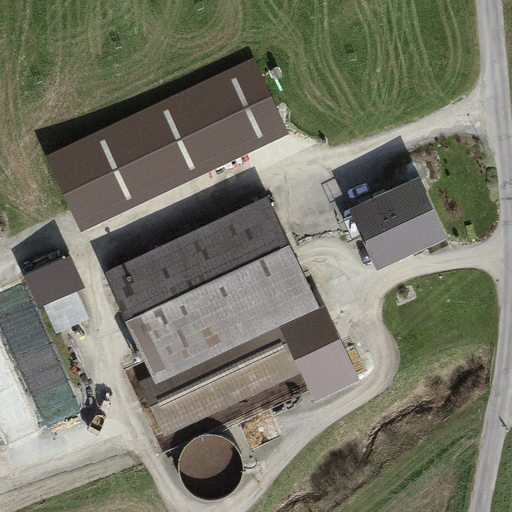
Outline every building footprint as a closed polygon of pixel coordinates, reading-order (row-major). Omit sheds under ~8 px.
[(251,64),(53,156),(82,217),(280,125),(251,64)] [(418,177),(353,208),(378,262),(444,231),(418,177)] [(312,292),(268,198),(107,273),(155,376),(144,381),(167,430),(302,367),(316,395),(352,378),(319,308),(283,325),(280,319),(233,342),(228,331),(312,292)] [(59,264),(30,278),(54,330),(82,317),(70,290),(70,289),(59,264)] [(242,490),(239,442),(207,443),(209,492),(242,490)]
